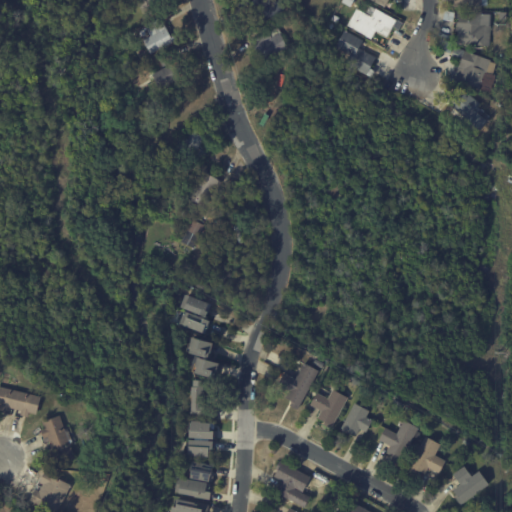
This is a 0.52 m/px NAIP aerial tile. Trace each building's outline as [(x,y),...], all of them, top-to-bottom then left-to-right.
[(159,0),(163,8),(147,16),(138,0),(159,0)] [(271,0),(273,3),(272,4),(278,15),(264,22),(257,8),(246,14),(240,4),(248,0),(251,0),(252,1),(253,0),(271,0)] [(345,0),(359,0),(355,8),(344,2),(345,0)] [(399,20),(390,36),(378,29),(374,38),(350,24),(359,6),(374,15),(378,7),(400,18),(399,20)] [(458,31),(459,22),(462,22),(462,13),(494,15),(492,46),(460,44),(461,31),(458,31)] [(164,24),(172,38),(174,37),(176,42),(159,51),(159,53),(153,56),(145,40),(152,37),(146,26),(162,18),(164,24)] [(260,54),(252,39),(277,26),(280,33),(281,33),(288,47),(264,60),(260,54)] [(366,41),(362,48),(379,57),(374,68),(378,70),(374,77),(349,63),(353,54),(338,46),(348,29),(367,40),(366,41)] [(453,53),(441,51),(444,40),(455,42),(453,53)] [(498,79),(492,93),(457,80),(463,62),(453,58),(457,48),(494,61),(493,62),(500,65),(496,76),(499,76),(498,79)] [(175,51),(187,75),(163,89),(154,73),(165,68),(160,59),(174,51),(175,51)] [(462,126),(468,118),(452,106),(464,89),(483,104),(478,112),(491,122),(479,138),(462,126)] [(202,129),(206,133),(205,134),(209,138),(205,142),(213,149),(200,164),(180,147),(194,130),(193,128),(196,125),(202,129)] [(221,181),(224,183),(210,209),(192,199),(202,181),(196,177),(200,170),(221,181)] [(196,220),(207,226),(195,248),(184,242),(196,220)] [(213,309),(211,315),(186,306),(191,293),(214,302),(212,309),(213,309)] [(210,317),(215,319),(213,325),(211,325),(208,332),(185,322),(190,309),(210,317)] [(216,345),(214,353),(213,353),(212,355),(211,355),(210,357),(190,351),(192,343),(194,344),(196,337),(217,343),(216,345)] [(221,364),(218,377),(196,370),(198,363),(200,363),(202,357),(222,363),(221,364)] [(293,401),(286,397),(290,390),(280,384),(287,373),(297,379),(306,363),(321,372),(298,409),(292,405),(294,402),(293,401)] [(205,380),(191,379),(190,414),(204,414),(205,380)] [(26,416),(23,415),(24,411),(9,407),(8,411),(1,410),(2,405),(0,404),(0,386),(43,396),(38,414),(31,412),(30,417),(26,416)] [(318,420),(323,411),(312,405),(318,393),(329,399),(334,390),(348,398),(332,427),(318,420)] [(364,408),(370,412),(367,418),(373,422),(367,433),(361,430),(356,438),(341,431),(356,404),(364,408)] [(66,426),(67,430),(70,429),(75,442),(72,443),(77,457),(60,464),(57,456),(53,458),(51,451),(55,449),(50,437),(46,438),(43,430),(47,429),(44,422),(62,415),(66,426)] [(421,428),(401,465),(393,461),(396,456),(389,453),(393,446),(382,440),(388,428),(399,434),(406,420),(421,428)] [(213,422),(189,422),(189,438),(213,438),(213,422)] [(443,446),(438,456),(449,462),(443,474),(431,468),(428,475),(421,471),(420,474),(411,470),(429,436),(444,444),(443,446)] [(468,438),(475,442),(472,446),(465,442),(468,438)] [(186,455),(211,456),(212,440),(187,439),(186,455)] [(217,467),(214,481),(195,477),(196,470),(195,470),(197,461),(217,465),(217,467)] [(308,486),(304,493),(313,498),(307,508),(278,492),(284,481),(277,477),(281,471),(279,470),(283,461),(313,478),(308,486)] [(459,498),(460,497),(455,491),(462,485),(455,475),(467,466),(475,477),(482,472),(492,486),(463,506),(458,499),(459,498)] [(74,485),(59,511),(54,511),(32,500),(37,489),(41,491),(45,484),(41,481),(47,471),(74,485)] [(212,486),(211,491),(215,492),(213,500),(185,494),(185,492),(182,491),(185,476),(213,482),(212,486)] [(0,511),(0,499),(23,511),(0,511)] [(211,506),(210,511),(177,511),(178,507),(182,507),(184,500),(211,505),(211,506)] [(370,511),(354,503),(349,511),(370,511)]
